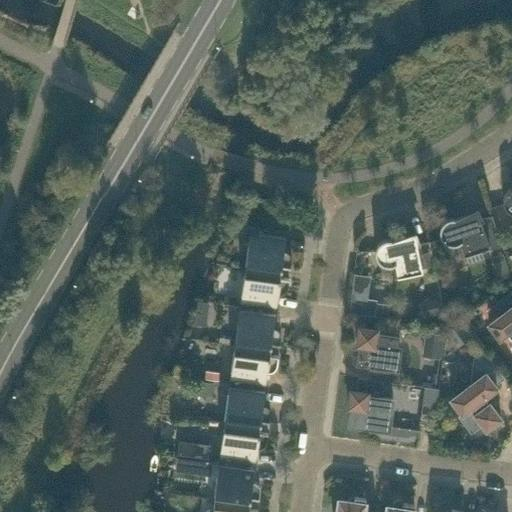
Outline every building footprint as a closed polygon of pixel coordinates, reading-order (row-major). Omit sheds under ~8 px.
[(511,187),(511,189),(511,187),(507,189),(504,192),(503,196),(502,200),(503,204),(505,208),(509,211),(511,211),(511,187)] [(441,225),(439,229),(440,233),(441,237),(444,240),(448,242),(452,243),(456,243),(460,241),(462,245),(464,253),(464,254),(489,245),(488,243),(500,239),(492,214),(480,218),(477,209),(476,209),(477,215),(470,217),(469,214),(468,214),(454,219),(454,217),(450,217),(446,219),(443,221),(441,225)] [(253,224),(251,224),(249,224),(247,224),(245,225),(243,227),(242,229),(241,231),(241,233),(242,236),(243,238),(245,239),(247,240),(249,241),(245,267),(280,272),(281,266),(290,267),(290,266),(291,259),(291,256),(291,254),(290,253),(289,252),(287,250),(286,250),(284,249),(286,237),(258,233),(258,231),(258,229),(256,227),(255,226),(253,224)] [(428,240),(417,243),(415,233),(413,233),(415,239),(407,241),(406,237),(391,240),(391,239),(386,238),(382,240),(378,243),(376,247),(375,252),(376,257),(378,260),(381,262),(384,264),(388,265),(391,264),(394,263),(397,275),(397,276),(422,270),(422,267),(433,264),(434,265),(429,239),(428,240)] [(279,277),(280,272),(245,267),(240,301),(276,306),(278,294),(280,294),(281,294),(283,293),(284,292),(286,291),(286,289),(287,287),(288,280),(289,278),(279,277)] [(511,289),(490,306),(498,315),(488,323),(499,337),(507,332),(511,338),(511,289)] [(200,316),(209,307),(203,302),(195,311),(200,316)] [(273,326),(275,314),(239,309),(235,344),(269,349),(270,343),(280,345),(280,343),(281,336),(281,333),(280,332),(279,330),(278,329),(277,328),(275,327),(273,326)] [(396,334),(376,332),(362,330),(357,361),(369,363),(367,378),(399,382),(401,367),(397,366),(400,346),(395,345),(396,334)] [(269,354),(269,349),(235,344),(230,378),(266,383),(267,371),(269,371),(271,371),(272,370),(274,369),(275,368),(276,367),(277,364),(278,357),(278,355),(269,354)] [(472,382),(451,398),(462,413),(458,416),(471,433),(483,424),(485,427),(486,428),(498,419),(501,417),(484,396),(496,386),(491,379),(500,371),(488,355),(481,355),(481,360),(473,360),(472,382)] [(372,395),(374,379),(358,377),(356,393),(353,392),(349,423),(388,428),(393,398),(372,395)] [(212,395),(213,383),(193,380),(191,392),(212,395)] [(435,414),(438,388),(424,386),(421,412),(435,414)] [(263,404),(265,392),(229,387),(224,421),(259,426),(260,421),(269,422),(270,421),(269,421),(270,413),(270,411),(270,409),(269,407),(268,406),(267,405),(265,404),(263,404)] [(259,431),(259,426),(224,421),(220,456),(255,461),(257,449),(259,449),(261,448),(262,448),(264,447),(265,445),(266,444),(267,441),(268,434),(268,433),(259,431)] [(205,457),(207,445),(196,444),(194,456),(205,457)] [(205,469),(207,459),(195,458),(193,468),(205,469)] [(252,481),(254,469),(218,464),(214,498),(249,503),(249,498),(259,499),(259,497),(260,490),(260,487),(259,486),(258,484),(257,483),(256,482),(254,481),(252,481)] [(364,509),(366,497),(354,496),(353,501),(339,499),(336,511),(376,511),(364,509)] [(248,508),(249,503),(214,498),(211,511),(256,511),(257,511),(257,510),(248,508)] [(412,511),(414,504),(402,502),(402,507),(387,505),(386,511),(412,511)]
